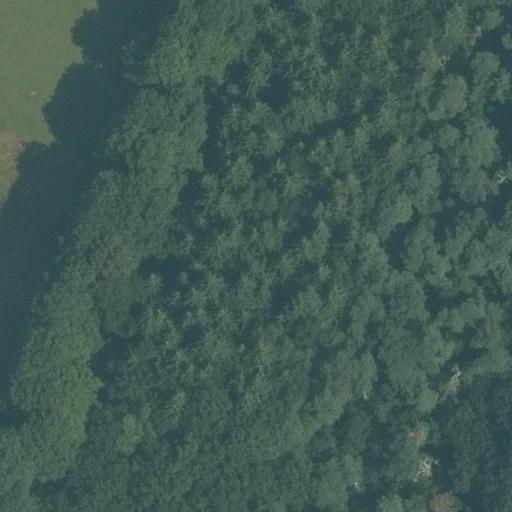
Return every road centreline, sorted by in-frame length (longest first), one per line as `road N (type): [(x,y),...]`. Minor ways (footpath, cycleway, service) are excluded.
road 1 (track): [(207,0),(1,511)]
road 2 (track): [(51,390),(370,511)]
